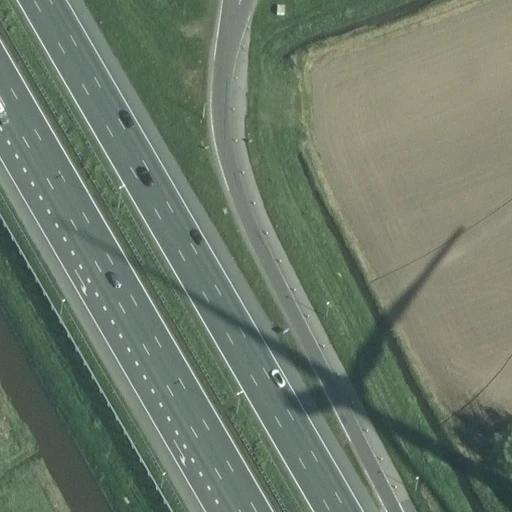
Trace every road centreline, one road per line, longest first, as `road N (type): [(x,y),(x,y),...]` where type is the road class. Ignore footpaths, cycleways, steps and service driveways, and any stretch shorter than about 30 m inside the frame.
road 1 (motorway): [(338,511),(42,0)]
road 2 (motorway): [(398,511),(237,195),(217,109),(226,37)]
road 3 (motorway): [(0,81),(248,511)]
